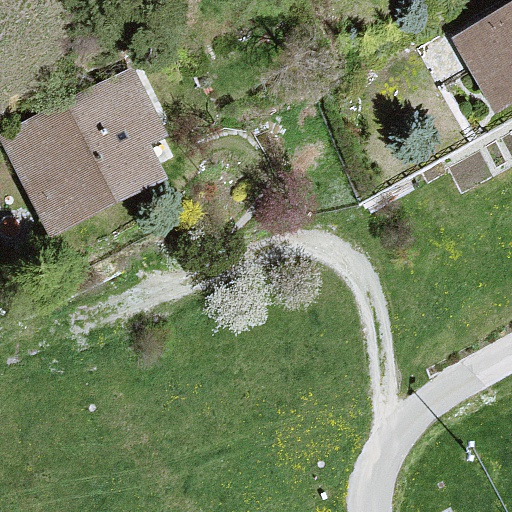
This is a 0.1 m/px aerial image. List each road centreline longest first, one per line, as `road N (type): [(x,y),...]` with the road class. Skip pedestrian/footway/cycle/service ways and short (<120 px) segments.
road 1 (track): [(401,424),(365,282),(311,247),(236,264),(0,352)]
road 2 (residential): [(511,353),(401,424),(378,468),(375,511)]
